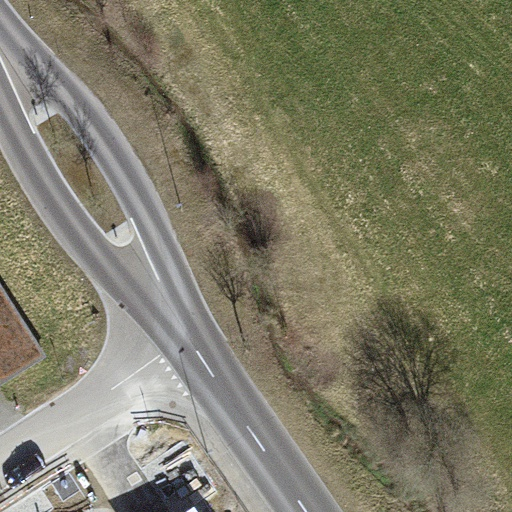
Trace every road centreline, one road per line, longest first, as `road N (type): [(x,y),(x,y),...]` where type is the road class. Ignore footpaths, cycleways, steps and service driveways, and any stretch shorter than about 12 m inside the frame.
road 1 (tertiary): [(187,335),(162,246),(136,191),(93,119),(0,12)]
road 2 (tertiary): [(0,97),(26,157),(72,228),(109,274),(187,335)]
road 3 (residential): [(187,335),(0,464)]
road 4 (tertiary): [(306,511),(187,335)]
